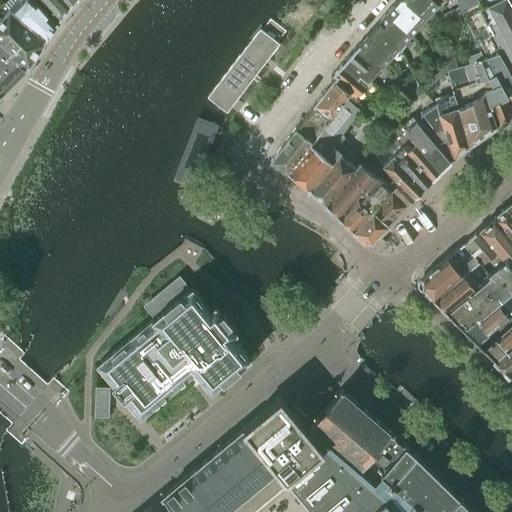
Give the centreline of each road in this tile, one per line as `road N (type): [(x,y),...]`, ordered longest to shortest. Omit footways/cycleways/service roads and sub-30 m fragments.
road 1 (residential): [(370,0),(247,152),(243,176),(333,227),(382,273)]
road 2 (residential): [(117,495),(317,344)]
road 3 (residential): [(317,344),(503,511)]
road 4 (secondary): [(105,0),(0,153)]
road 5 (residential): [(511,393),(382,273)]
road 6 (residential): [(382,273),(511,178)]
road 7 (residential): [(32,404),(117,495)]
